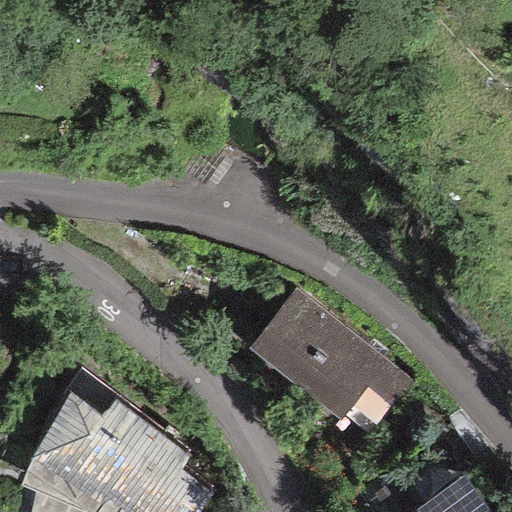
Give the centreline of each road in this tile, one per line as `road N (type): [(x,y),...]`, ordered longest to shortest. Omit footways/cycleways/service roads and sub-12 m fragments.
road 1 (residential): [(0,186),(205,215),(290,244),(342,271),(404,321),(511,440)]
road 2 (residential): [(291,511),(281,483),(222,397),(170,345),(57,265),(0,252)]
